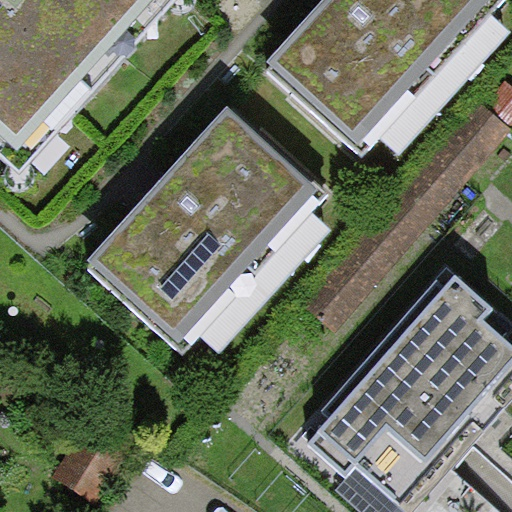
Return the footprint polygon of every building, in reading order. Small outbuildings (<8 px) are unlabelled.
[(208,8),(199,0),(0,0),(0,188),(22,209),(208,8)] [(504,0),(326,0),(260,75),(360,164),(375,147),(389,159),(504,30),(490,17),(504,0)] [(483,113),(475,105),(292,307),(329,342),(511,140),(511,139),(503,132),(511,122),(511,101),(501,92),(483,113)] [(331,192),(231,103),(78,275),(179,364),(197,345),(216,362),(330,234),(310,216),(331,192)] [(510,300),(441,242),(391,302),(461,359),(510,300)] [(511,405),(511,375),(483,351),(458,380),(502,417),(511,405)] [(260,449),(336,511),(360,511),(419,441),(429,429),(338,354),(260,449)] [(502,511),(419,441),(360,511),(502,511)]
